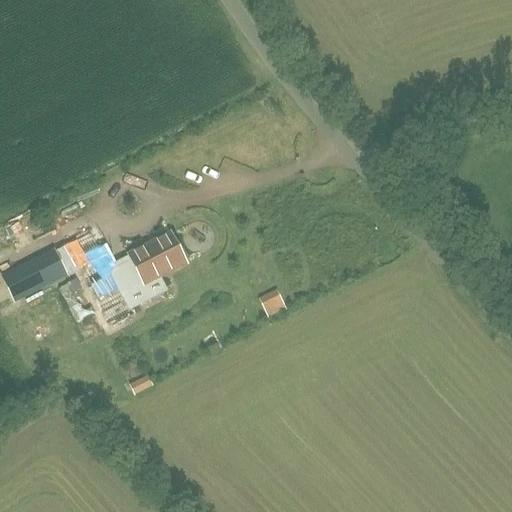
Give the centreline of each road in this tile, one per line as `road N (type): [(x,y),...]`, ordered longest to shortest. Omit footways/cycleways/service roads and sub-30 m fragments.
road 1 (unclassified): [(511,334),(354,158)]
road 2 (unclassified): [(354,158),(237,0)]
road 3 (unclassified): [(354,158),(511,108)]
